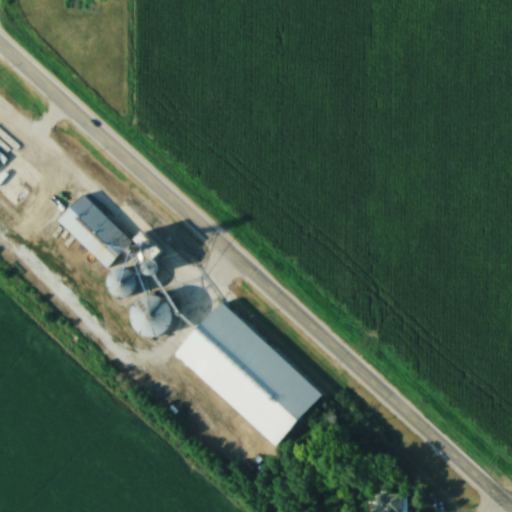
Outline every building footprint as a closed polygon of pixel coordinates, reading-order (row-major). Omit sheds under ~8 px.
[(56,221),(107,270),(126,251),(132,256),(139,248),(152,261),(162,250),(140,230),(130,241),(82,194),(56,221)] [(127,294),(140,285),(133,275),(120,284),(127,294)] [(182,319),(157,288),(136,305),(161,336),(182,319)] [(321,396),(220,302),(172,353),(273,447),(321,396)] [(374,511),(401,511),(401,494),(374,494),(374,511)]
